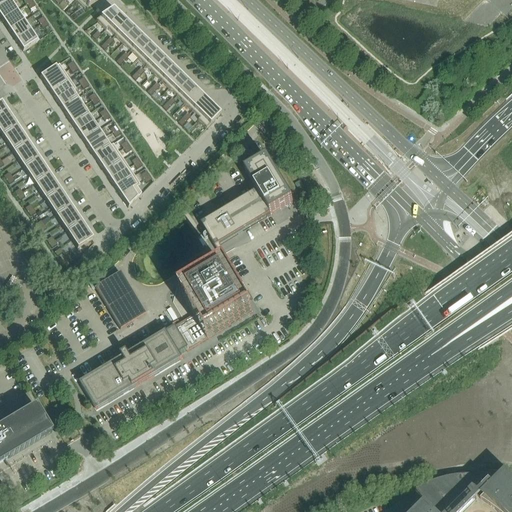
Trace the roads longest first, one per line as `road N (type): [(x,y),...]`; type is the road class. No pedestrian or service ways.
road 1 (unclassified): [(31,511),(291,349),(328,309),(344,256),(337,198),(299,135),(248,79)]
road 2 (trunk): [(511,260),(155,511)]
road 3 (trunk): [(414,211),(324,347),(120,511)]
road 4 (residential): [(218,105),(229,116),(117,226),(3,72)]
road 5 (secondary): [(202,0),(414,211)]
road 6 (trunk): [(198,511),(425,350)]
road 7 (secondary): [(443,183),(246,0)]
road 8 (unknown): [(204,142),(51,0)]
road 9 (residential): [(110,0),(218,105)]
